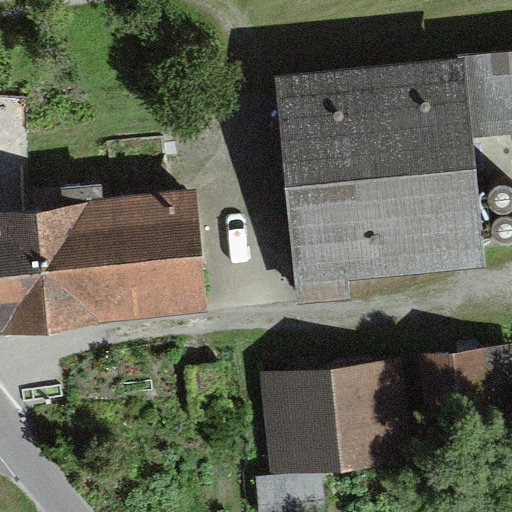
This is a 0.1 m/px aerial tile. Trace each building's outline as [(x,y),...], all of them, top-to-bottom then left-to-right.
[(464,70),(278,87),(299,314),(355,309),(353,283),(481,272),(469,141),(511,136),(511,59),(463,64),(464,70)] [(492,215),(495,219),(500,221),(504,222),(509,221),(511,219),(511,195),(507,193),(502,193),(498,195),(494,198),(491,201),(490,206),(490,211),(492,215)] [(194,203),(37,219),(49,337),(207,321),(194,203)] [(37,219),(0,223),(0,341),(49,337),(37,219)] [(494,247),(498,251),(502,253),(507,254),(511,253),(511,226),(509,225),(505,225),(500,227),(496,230),(494,233),(492,238),(493,243),(494,247)] [(511,349),(420,359),(426,417),(511,407),(511,349)] [(220,365),(189,368),(193,405),(223,402),(220,365)] [(396,368),(265,375),(271,475),(402,467),(396,368)] [(326,511),(324,479),(261,483),(263,511),(326,511)]
